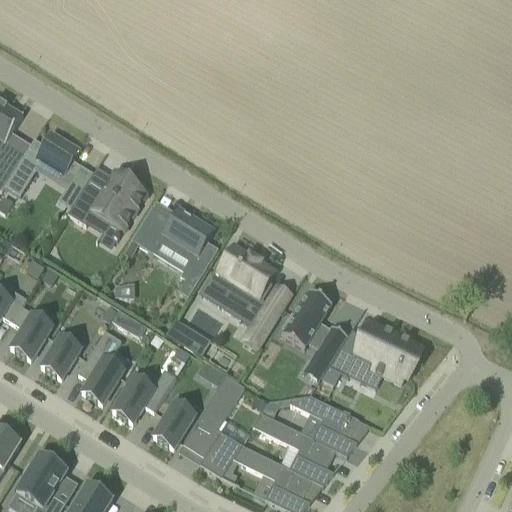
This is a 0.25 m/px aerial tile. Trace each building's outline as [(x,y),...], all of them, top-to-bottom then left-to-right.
[(0,113),(0,149),(3,152),(19,125),(0,113)] [(39,172),(70,191),(81,173),(72,167),(79,157),(51,140),(44,152),(35,146),(34,145),(5,193),(6,193),(20,202),(39,172)] [(0,163),(0,198),(16,173),(0,163)] [(83,196),(65,225),(82,236),(85,231),(100,241),(104,235),(119,244),(141,207),(140,207),(142,204),(129,195),(127,198),(110,188),(99,206),(83,196)] [(3,203),(0,208),(0,216),(5,220),(12,209),(3,203)] [(153,260),(161,248),(190,266),(180,283),(184,286),(177,297),(188,304),(218,255),(206,248),(212,238),(178,217),(172,227),(152,214),(131,247),(153,260)] [(220,269),(200,300),(252,332),(244,346),(257,354),(279,318),(262,308),(260,307),(270,291),(267,289),(274,278),(259,268),(260,267),(249,260),(248,262),(233,252),(222,270),(220,269)] [(32,266),(25,277),(37,285),(45,273),(32,266)] [(47,276),(42,284),(52,290),(57,282),(47,276)] [(10,306),(0,299),(0,324),(1,323),(11,329),(15,323),(26,306),(15,299),(10,306)] [(291,321),(282,336),(285,337),(283,341),(303,354),(304,353),(314,360),(313,363),(329,373),(347,344),(331,334),(330,336),(319,329),(330,312),(310,299),(294,323),(291,321)] [(22,336),(10,354),(14,357),(13,357),(26,365),(26,364),(30,367),(52,332),(21,313),(11,329),(22,336)] [(109,313),(103,323),(110,328),(116,317),(109,313)] [(119,317),(113,327),(127,336),(133,326),(119,317)] [(175,327),(166,342),(183,352),(192,337),(175,327)] [(329,373),(328,374),(346,382),(347,382),(357,361),(385,375),(382,380),(383,381),(401,390),(404,384),(407,386),(422,355),(409,348),(410,347),(408,346),(408,347),(403,345),(404,344),(403,343),(402,345),(392,340),(393,338),(392,338),(391,339),(386,337),(387,335),(386,335),(385,336),(371,329),(364,344),(351,337),(347,344),(329,373)] [(93,380),(81,399),(85,401),(85,402),(97,409),(98,409),(102,411),(123,376),(109,367),(121,348),(105,338),(83,374),(93,380)] [(60,342),(40,373),(44,376),(56,384),(57,383),(61,386),(70,372),(80,355),(60,342)] [(178,353),(173,361),(184,369),(190,360),(178,353)] [(133,383),(112,418),(116,420),(115,421),(128,428),(132,430),(143,412),(154,419),(175,384),(164,376),(153,395),(133,383)] [(218,378),(211,388),(219,393),(226,383),(218,378)] [(219,393),(183,452),(204,465),(199,472),(221,485),(226,477),(232,467),(241,452),(217,437),(225,425),(244,394),(226,383),(219,393)] [(257,403),(252,411),(262,417),(267,409),(257,403)] [(310,403),(289,406),(290,411),(322,427),(313,446),(335,457),(335,458),(346,463),(357,450),(356,449),(349,446),(359,427),(344,420),(310,403)] [(173,410),(153,443),(157,445),(156,446),(168,454),(169,453),(173,456),(194,422),(173,410)] [(261,420),(253,434),(298,457),(289,476),(311,487),(311,488),(322,493),(333,480),(333,479),(326,476),(335,458),(335,457),(313,446),(261,420)] [(0,482),(20,450),(0,437),(0,482)] [(241,452),(232,467),(275,487),(273,492),(272,491),(265,507),(275,511),(307,511),(309,510),(309,509),(302,506),(311,488),(311,487),(289,476),(241,452)] [(26,482),(16,499),(36,511),(64,511),(65,511),(51,502),(64,482),(66,478),(39,461),(32,472),(28,469),(22,479),(26,482)] [(226,477),(221,485),(232,491),(237,482),(226,477)] [(88,489),(73,511),(108,511),(112,507),(98,498),(99,496),(88,489)]
